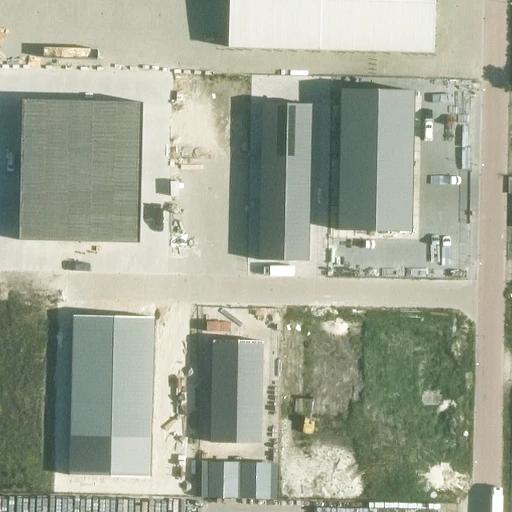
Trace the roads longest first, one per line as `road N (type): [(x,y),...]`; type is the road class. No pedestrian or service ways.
road 1 (unclassified): [(497,0),(486,511)]
road 2 (unknown): [(0,15),(69,42),(496,63)]
